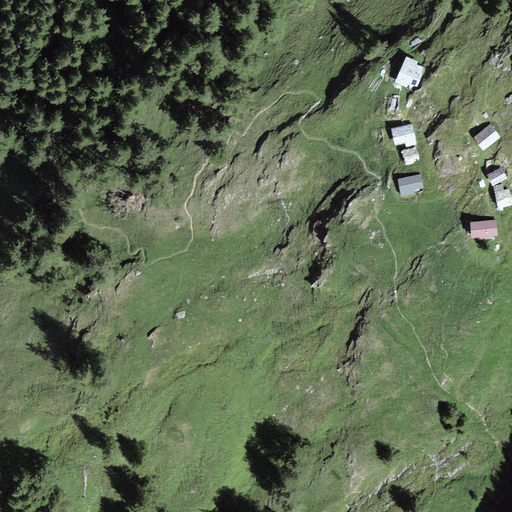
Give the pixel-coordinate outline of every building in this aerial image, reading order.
[(407,58),(395,83),(408,89),(410,84),(418,89),(427,70),(418,66),(419,64),(407,58)] [(414,125),(392,129),(395,146),(406,144),(407,148),(418,145),(414,125)] [(492,125),(473,138),(483,151),(501,138),(492,125)] [(404,151),(407,164),(419,161),(416,148),(404,151)] [(501,169),(488,178),(494,187),(507,178),(501,169)] [(422,175),(397,179),(400,197),(415,194),(415,191),(424,189),(422,175)] [(495,188),(499,213),(504,212),(504,208),(511,206),(511,205),(510,191),(504,191),(503,187),(495,188)] [(497,222),(470,223),(471,238),(481,238),(481,240),(490,240),(490,238),(498,237),(497,222)]
